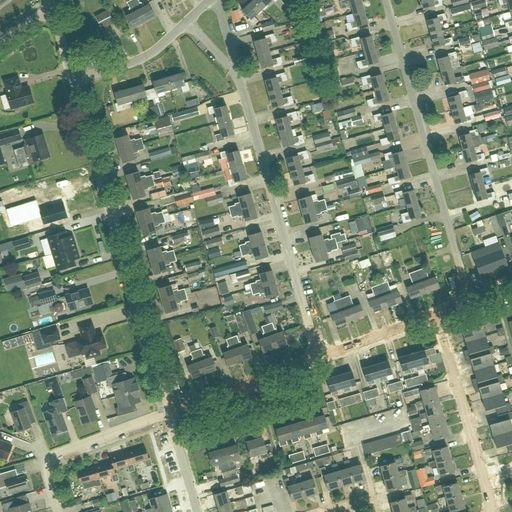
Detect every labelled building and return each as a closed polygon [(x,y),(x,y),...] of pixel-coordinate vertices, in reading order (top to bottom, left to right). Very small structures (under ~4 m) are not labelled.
[(125,17),(132,28),(143,22),(130,0),(129,0),(127,2),(130,7),(129,8),(132,13),(125,17)] [(154,16),(148,4),(142,8),(139,2),(138,3),(136,0),(130,0),(143,22),(154,16)] [(258,22),(253,17),(261,9),(253,0),(242,10),(249,18),(247,20),(253,26),(258,22)] [(253,0),(261,9),(271,0),(272,0),(275,2),(277,0),(253,0)] [(341,9),(351,6),(353,14),(364,11),(360,0),(351,0),(349,1),(349,0),(343,0),(339,1),(341,9)] [(440,0),(438,0),(433,2),(432,0),(421,0),(423,9),(434,6),(435,8),(442,6),(440,0)] [(473,10),(487,6),(485,0),(479,0),(471,2),(473,10)] [(511,0),(497,0),(499,6),(508,3),(510,12),(511,11),(511,0)] [(469,4),(449,9),(451,15),(470,9),(469,4)] [(313,23),(321,21),(316,5),(309,7),(313,23)] [(94,18),(101,30),(102,29),(113,23),(107,11),(94,18)] [(353,14),(355,21),(345,24),(348,32),(357,29),(357,27),(367,24),(364,11),(353,14)] [(437,18),(427,21),(430,34),(441,31),(438,22),(446,20),(444,14),(436,16),(437,18)] [(263,32),(274,28),(272,21),(261,24),(263,32)] [(496,36),(493,27),(480,31),(482,40),(496,36)] [(321,33),(323,42),(335,38),(332,30),(321,33)] [(451,38),(443,40),(441,31),(430,34),(434,47),(444,44),(445,47),(453,44),(451,38)] [(265,38),(254,41),(258,55),(268,52),(266,44),(276,41),(274,33),(264,36),(265,38)] [(352,47),(361,45),(363,52),(374,49),(370,36),(360,39),(359,37),(350,39),(352,47)] [(497,37),(482,41),(484,48),(499,44),(497,37)] [(470,43),(469,38),(457,41),(459,46),(470,43)] [(479,43),(472,45),(474,53),(481,50),(479,43)] [(363,52),(366,60),(356,62),(358,70),(368,67),(367,65),(378,62),(374,49),(363,52)] [(258,55),(262,68),(272,65),(273,67),(282,65),(280,57),(271,60),(268,52),(258,55)] [(332,60),(330,52),(321,54),(323,62),(332,60)] [(448,57),(437,59),(441,73),(451,70),(449,61),(457,59),(455,52),(447,55),(448,57)] [(294,65),(306,62),(304,55),(292,59),(294,65)] [(339,78),(335,65),(326,67),(329,80),(339,78)] [(494,78),(509,74),(507,66),(492,71),(494,78)] [(462,76),(454,79),(451,70),(441,73),(445,86),(455,83),(456,85),(464,83),(462,76)] [(489,80),(486,70),(469,75),(472,85),(489,80)] [(275,77),(265,80),(269,93),(279,90),(277,83),(287,80),(284,72),(275,75),(275,77)] [(185,84),(181,74),(167,78),(170,90),(181,87),(183,93),(189,91),(187,83),(185,84)] [(363,86),(372,83),(374,90),(385,87),(381,74),(371,77),(370,75),(360,78),(363,86)] [(498,85),(511,82),(510,75),(496,79),(498,85)] [(11,109),(13,108),(14,110),(15,111),(19,110),(20,108),(20,106),(33,102),(28,87),(21,89),(17,78),(4,82),(8,93),(7,94),(11,108),(11,109)] [(152,82),(154,89),(150,90),(152,99),(157,98),(156,94),(170,90),(167,78),(152,82)] [(474,93),(489,89),(487,82),(472,86),(474,93)] [(132,101),(146,97),(147,101),(152,99),(150,90),(145,92),(143,85),(128,89),(132,101)] [(374,90),(376,98),(367,100),(369,108),(379,106),(378,104),(389,101),(385,87),(374,90)] [(123,110),(122,104),(132,101),(128,89),(114,94),(117,104),(114,105),(117,112),(123,110)] [(293,103),(291,96),(281,98),(279,90),(269,93),(272,107),(283,104),(283,106),(293,103)] [(480,93),(482,101),(493,98),(490,90),(480,93)] [(462,108),(459,99),(467,97),(466,91),(458,93),(458,95),(448,98),(451,111),(462,108)] [(7,94),(0,96),(4,110),(11,108),(7,94)] [(186,102),(187,108),(199,105),(198,99),(186,102)] [(326,101),(310,105),(312,112),(327,108),(326,101)] [(159,116),(163,115),(159,103),(155,103),(159,116)] [(209,115),(215,113),(218,124),(230,120),(226,106),(216,108),(215,106),(207,108),(209,115)] [(470,106),(462,108),(464,117),(472,115),(470,106)] [(354,107),(337,112),(339,119),(345,118),(357,115),(354,107)] [(511,107),(503,109),(505,116),(511,113),(511,107)] [(472,115),(464,117),(462,108),(451,111),(455,124),(466,122),(466,124),(474,121),(472,115)] [(176,121),(192,117),(190,110),(174,115),(176,121)] [(323,112),(325,119),(331,117),(330,110),(323,112)] [(485,121),(501,117),(499,110),(483,114),(485,121)] [(286,116),(276,119),(279,133),(290,130),(288,122),(297,119),(295,111),(286,114),(286,116)] [(395,126),(392,113),(381,115),(381,113),(373,115),(375,122),(383,120),(385,128),(395,126)] [(352,125),(363,122),(361,115),(350,118),(352,125)] [(168,117),(154,121),(158,138),(173,134),(168,117)] [(224,138),(234,135),(230,120),(218,124),(221,134),(215,136),(217,142),(224,140),(224,138)] [(389,141),(399,139),(395,126),(385,128),(388,138),(380,140),(381,146),(389,144),(389,141)] [(0,146),(22,139),(19,128),(0,134),(0,146)] [(279,133),(283,146),(294,143),(294,145),(304,142),(302,135),(292,137),(290,130),(279,133)] [(469,134),(458,137),(462,150),(473,147),(488,143),(486,137),(481,139),(480,135),(478,136),(476,130),(468,132),(469,134)] [(330,139),(328,133),(313,137),(315,144),(330,139)] [(496,134),(486,137),(488,143),(498,140),(496,134)] [(25,140),(27,146),(24,147),(29,165),(39,162),(38,160),(42,158),(42,160),(46,158),(46,157),(49,156),(43,135),(25,140)] [(127,135),(115,139),(119,151),(143,144),(142,140),(136,141),(135,140),(129,142),(127,135)] [(332,147),(330,140),(315,144),(317,151),(332,147)] [(122,163),(135,160),(133,153),(139,151),(138,150),(144,148),(143,144),(119,151),(122,163)] [(181,149),(183,158),(195,155),(193,146),(181,149)] [(353,158),(369,153),(367,146),(351,151),(353,158)] [(24,147),(14,150),(19,168),(29,165),(24,147)] [(462,150),(466,163),(476,160),(477,162),(485,160),(483,154),(475,156),(473,147),(462,150)] [(152,161),(166,156),(164,149),(149,153),(152,161)] [(221,159),(219,160),(222,171),(230,169),(242,165),(238,150),(228,153),(227,151),(219,153),(221,159)] [(297,155),(287,158),(290,172),(301,169),(299,161),(308,158),(306,151),(296,153),(297,155)] [(386,161),(393,159),(396,167),(406,164),(402,151),(392,154),(392,152),(384,154),(386,161)] [(198,155),(200,161),(210,158),(209,152),(198,155)] [(355,166),(371,161),(369,155),(353,159),(355,166)] [(398,176),(390,178),(387,179),(389,185),(400,182),(399,180),(410,177),(406,164),(396,167),(398,176)] [(233,179),(227,181),(229,188),(237,185),(236,183),(246,180),(242,165),(230,169),(233,179)] [(197,167),(185,170),(187,179),(199,177),(197,167)] [(479,172),(469,175),(473,188),(483,185),(481,176),(489,174),(487,168),(479,170),(479,172)] [(290,172),(294,185),(305,183),(305,185),(315,182),(313,174),(303,177),(301,169),(290,172)] [(336,180),(354,175),(352,169),(334,173),(336,180)] [(138,172),(126,175),(129,188),(154,181),(152,176),(146,178),(146,177),(140,179),(138,172)] [(338,190),(356,184),(354,177),(336,182),(338,190)] [(359,189),(367,187),(364,177),(356,179),(359,189)] [(164,187),(172,185),(170,178),(163,180),(162,179),(156,181),(157,186),(164,185),(164,187)] [(133,200),(145,196),(143,190),(149,188),(149,187),(155,185),(154,181),(129,188),(133,200)] [(367,194),(383,191),(381,184),(366,188),(367,194)] [(473,188),(476,202),(487,199),(487,201),(495,199),(493,192),(486,194),(483,185),(473,188)] [(214,189),(197,193),(199,199),(215,194),(214,189)] [(358,190),(348,192),(350,198),(359,195),(358,190)] [(396,200),(404,197),(406,206),(417,203),(413,190),(403,193),(402,191),(394,193),(396,200)] [(191,192),(175,197),(178,206),(194,201),(193,200),(192,194),(191,192)] [(250,193),(238,197),(240,204),(234,205),(234,206),(228,208),(229,212),(254,206),(250,193)] [(383,193),(371,196),(373,204),(385,201),(383,193)] [(222,201),(220,195),(206,199),(205,199),(207,205),(222,201)] [(310,196),(298,199),(301,212),(326,205),(325,201),(319,202),(318,201),(312,203),(310,196)] [(420,216),(417,203),(406,206),(409,215),(401,217),(403,223),(411,221),(410,219),(420,216)] [(44,225),(67,217),(63,204),(40,211),(44,225)] [(305,224),(317,221),(315,214),(321,212),(321,211),(327,210),(326,205),(301,212),(305,224)] [(243,215),(244,222),(257,218),(254,206),(229,212),(230,217),(236,215),(237,216),(243,215)] [(148,208),(136,212),(140,224),(164,217),(163,213),(157,214),(156,213),(150,215),(148,208)] [(193,211),(186,213),(189,221),(195,219),(193,211)] [(469,216),(472,221),(477,218),(475,213),(469,216)] [(501,214),(495,215),(500,227),(505,225),(501,214)] [(354,219),(359,235),(371,232),(366,216),(354,219)] [(143,236),(156,233),(154,226),(160,224),(159,223),(165,221),(164,217),(140,224),(143,236)] [(179,232),(190,230),(189,223),(178,225),(179,232)] [(378,237),(394,232),(392,224),(376,229),(378,237)] [(415,229),(418,239),(427,236),(424,226),(415,229)] [(220,234),(218,227),(202,232),(204,238),(220,234)] [(455,231),(458,237),(468,233),(466,227),(455,231)] [(53,254),(76,247),(72,236),(66,237),(65,232),(47,237),(53,254)] [(189,232),(172,237),(174,243),(191,239),(189,232)] [(261,232),(248,235),(250,242),(244,244),(245,245),(239,247),(240,251),(264,244),(261,232)] [(321,234),(308,238),(312,250),(336,243),(342,242),(346,240),(344,234),(340,235),(339,233),(330,235),(331,239),(323,241),(321,234)] [(496,236),(482,241),(485,248),(493,271),(507,266),(507,267),(508,267),(499,242),(498,242),(496,236)] [(29,237),(13,242),(16,251),(32,247),(29,237)] [(223,244),(221,237),(205,242),(207,248),(223,244)] [(354,240),(343,243),(345,249),(356,246),(354,240)] [(336,243),(312,250),(315,263),(328,259),(326,252),(332,251),(332,250),(338,248),(343,246),(342,242),(336,243)] [(255,260),(268,257),(264,244),(240,251),(241,255),(247,254),(247,255),(253,253),(255,260)] [(73,260),(79,259),(76,247),(53,254),(58,271),(75,266),(73,260)] [(159,247),(147,250),(150,262),(175,256),(174,251),(168,253),(167,252),(161,254),(159,247)] [(471,252),(470,252),(480,277),(480,276),(493,271),(485,248),(471,253),(471,252)] [(346,261),(359,257),(357,249),(344,253),(346,261)] [(417,265),(428,261),(426,254),(414,258),(417,265)] [(150,262),(154,275),(166,271),(164,264),(170,263),(170,262),(176,260),(175,256),(150,262)] [(368,259),(359,262),(361,269),(371,266),(368,259)] [(201,261),(185,265),(187,271),(203,267),(201,261)] [(224,275),(247,268),(245,261),(222,268),(224,275)] [(424,293),(439,288),(435,277),(429,280),(427,274),(425,274),(423,268),(416,271),(424,293)] [(249,270),(236,274),(238,282),(251,278),(249,270)] [(271,270),(259,274),(261,281),(255,283),(255,284),(249,285),(251,290),(275,283),(271,270)] [(406,288),(410,298),(424,293),(416,271),(409,273),(412,279),(410,280),(413,286),(406,288)] [(40,272),(24,276),(27,286),(42,281),(40,272)] [(189,282),(199,279),(197,272),(187,275),(189,282)] [(311,276),(312,280),(313,282),(321,279),(319,273),(311,276)] [(3,279),(7,292),(27,286),(24,276),(21,277),(20,274),(3,279)] [(346,286),(357,281),(355,276),(344,281),(346,286)] [(225,281),(218,284),(221,295),(229,293),(225,281)] [(387,307),(401,301),(398,291),(391,294),(389,288),(388,288),(385,282),(379,285),(387,307)] [(264,292),(266,299),(279,295),(275,283),(251,290),(252,294),(258,293),(258,294),(264,292)] [(170,285),(158,288),(161,301),(186,294),(185,290),(179,291),(178,290),(172,292),(170,285)] [(368,302),(372,312),(387,307),(379,285),(372,287),(374,293),(373,294),(375,299),(368,302)] [(92,304),(88,288),(66,295),(70,310),(92,304)] [(54,290),(38,295),(39,296),(41,304),(41,305),(57,300),(54,290)] [(332,296),(334,301),(341,299),(339,293),(332,296)] [(165,313),(177,310),(175,303),(181,301),(181,300),(187,299),(186,294),(161,301),(165,313)] [(32,306),(41,304),(39,296),(30,298),(32,306)] [(349,321),(364,315),(360,305),(353,308),(351,302),(350,302),(348,296),(341,299),(349,321)] [(331,316),(335,326),(349,321),(341,299),(334,301),(336,307),(335,308),(338,314),(331,316)] [(283,309),(281,302),(265,306),(267,314),(283,309)] [(251,309),(243,312),(248,325),(255,323),(251,309)] [(239,328),(246,326),(242,314),(235,316),(239,328)] [(486,340),(482,326),(487,325),(484,318),(470,322),(472,329),(462,331),(466,346),(486,340)] [(96,351),(96,350),(105,347),(101,334),(95,335),(91,323),(79,327),(83,339),(78,341),(82,354),(87,353),(87,354),(88,354),(88,355),(89,355),(90,356),(91,356),(92,356),(93,356),(94,356),(95,355),(95,354),(96,354),(96,353),(96,352),(96,351)] [(275,348),(287,344),(283,331),(276,334),(274,328),(273,328),(270,323),(266,324),(275,348)] [(263,332),(265,338),(258,340),(263,353),(275,348),(266,324),(262,326),(264,332),(263,332)] [(50,342),(59,339),(56,327),(42,331),(42,330),(30,333),(33,342),(36,351),(52,346),(50,342)] [(219,336),(216,327),(209,329),(212,339),(219,336)] [(30,333),(2,341),(5,350),(33,342),(30,333)] [(252,357),(247,344),(240,347),(238,341),(237,341),(235,335),(231,337),(239,361),(252,357)] [(223,353),(227,366),(239,361),(231,337),(226,339),(228,345),(227,345),(229,351),(223,353)] [(178,353),(185,350),(181,338),(173,341),(178,353)] [(493,346),(488,348),(486,340),(466,346),(468,353),(464,355),(466,362),(470,360),(490,354),(490,355),(495,353),(493,346)] [(200,348),(198,343),(193,344),(204,374),(216,370),(211,357),(205,360),(203,354),(202,354),(199,348),(200,348)] [(187,366),(192,379),(204,374),(193,344),(188,346),(190,352),(191,352),(193,357),(192,358),(194,364),(187,366)] [(507,347),(501,349),(503,355),(509,353),(507,347)] [(415,367),(416,371),(423,369),(422,365),(428,363),(424,351),(412,354),(415,367)] [(439,353),(429,356),(431,364),(441,361),(439,353)] [(410,368),(415,367),(412,354),(399,358),(402,371),(403,370),(404,375),(411,373),(410,368)] [(470,360),(475,374),(494,368),(490,355),(490,354),(470,360)] [(388,361),(375,365),(379,377),(379,378),(380,382),(387,380),(385,376),(392,374),(388,361)] [(96,376),(109,372),(106,364),(93,367),(96,376)] [(373,379),(379,378),(379,377),(375,365),(362,369),(366,381),(368,385),(375,383),(373,379)] [(90,367),(79,370),(81,377),(92,373),(90,367)] [(475,374),(477,382),(472,383),(474,390),(479,389),(479,388),(499,383),(503,382),(501,375),(497,376),(494,368),(475,374)] [(343,388),(342,388),(344,392),(350,390),(349,386),(355,384),(352,372),(339,376),(343,388)] [(108,387),(112,385),(115,396),(138,390),(136,384),(135,384),(133,379),(127,380),(125,373),(106,378),(108,387)] [(425,374),(418,376),(421,384),(428,382),(425,374)] [(343,388),(339,376),(326,379),(330,392),(331,396),(338,394),(337,390),(342,388),(343,388)] [(414,386),(421,384),(418,376),(411,378),(414,386)] [(96,392),(91,377),(83,380),(89,394),(96,392)] [(55,378),(45,382),(47,388),(58,384),(55,378)] [(398,391),(403,389),(401,381),(394,383),(396,391),(398,391)] [(479,388),(479,389),(483,403),(503,397),(499,383),(479,388)] [(422,401),(423,404),(438,399),(435,387),(421,391),(420,388),(412,390),(403,393),(404,398),(413,395),(413,396),(420,394),(422,401)] [(115,396),(119,407),(115,408),(117,417),(136,411),(134,403),(140,402),(138,396),(140,396),(138,390),(115,396)] [(363,393),(365,401),(372,398),(370,390),(363,393)] [(345,398),(348,406),(355,404),(352,396),(345,398)] [(97,419),(92,405),(93,405),(90,397),(74,403),(82,424),(97,419)] [(483,403),(485,411),(495,408),(497,414),(511,410),(509,403),(505,404),(503,397),(483,403)] [(67,411),(62,399),(50,403),(52,410),(43,413),(46,422),(47,421),(52,435),(67,430),(61,413),(67,411)] [(417,408),(424,406),(426,413),(427,416),(442,411),(438,399),(423,404),(422,401),(415,402),(417,408)] [(32,413),(27,401),(16,405),(18,410),(11,413),(18,432),(30,427),(26,415),(32,413)] [(333,401),(326,403),(329,411),(336,409),(333,401)] [(427,418),(429,425),(430,428),(445,423),(442,411),(427,416),(426,413),(419,415),(420,420),(427,418)] [(499,423),(490,425),(493,437),(511,431),(511,428),(510,420),(511,419),(511,411),(511,412),(497,416),(499,423)] [(328,428),(324,415),(312,419),(315,431),(315,432),(316,436),(324,433),(322,429),(328,428)] [(311,437),(310,433),(315,432),(315,431),(312,419),(299,423),(303,435),(304,440),(311,437)] [(298,437),(303,435),(299,423),(287,426),(291,439),(290,439),(292,443),(299,441),(298,437)] [(434,440),(449,436),(445,423),(430,428),(429,425),(422,427),(424,432),(431,430),(434,440)] [(421,424),(412,426),(414,432),(423,430),(421,424)] [(286,440),(290,439),(291,439),(287,426),(275,430),(280,446),(287,444),(286,440)] [(405,444),(409,443),(412,442),(409,431),(402,433),(405,444)] [(511,431),(493,437),(496,448),(506,445),(508,452),(511,450),(511,431)] [(0,457),(6,460),(12,446),(0,440),(0,437),(1,434),(0,434),(0,457)] [(398,446),(403,445),(400,434),(395,435),(398,446)] [(389,437),(392,448),(398,446),(395,435),(389,437)] [(392,448),(389,437),(384,439),(387,449),(392,448)] [(261,459),(274,456),(271,444),(264,446),(262,438),(246,442),(251,457),(260,454),(261,459)] [(378,440),(381,451),(387,449),(384,439),(378,440)] [(376,453),(381,451),(378,440),(373,442),(376,453)] [(413,451),(425,448),(423,440),(411,443),(413,451)] [(376,453),(373,442),(367,443),(370,454),(376,453)] [(362,445),(365,456),(370,454),(367,443),(362,445)] [(327,444),(320,446),(322,454),(329,452),(328,446),(327,444)] [(240,458),(236,445),(222,449),(232,484),(239,482),(232,460),(240,458)] [(315,457),(322,454),(320,446),(313,448),(315,457)] [(148,459),(145,447),(127,452),(131,464),(133,464),(144,460),(146,468),(152,466),(150,458),(148,459)] [(451,459),(447,447),(433,451),(432,448),(424,451),(426,456),(433,453),(435,460),(436,464),(451,459)] [(219,480),(220,487),(232,484),(222,449),(208,453),(212,466),(219,464),(220,470),(221,470),(223,476),(224,479),(219,480)] [(303,451),(296,453),(298,461),(305,459),(303,451)] [(127,452),(110,457),(111,462),(113,469),(114,469),(127,466),(129,473),(135,471),(133,464),(131,464),(127,452)] [(291,463),(298,461),(296,453),(289,455),(291,463)] [(322,458),(315,460),(317,467),(324,465),(322,458)] [(395,462),(380,466),(383,479),(398,475),(398,472),(396,465),(403,463),(401,458),(395,459),(395,460),(394,461),(395,462)] [(439,476),(454,472),(451,459),(436,464),(435,460),(428,463),(429,468),(436,466),(439,476)] [(353,483),(365,479),(361,465),(360,465),(351,467),(350,462),(349,460),(343,462),(346,469),(348,468),(353,483)] [(114,469),(113,469),(111,462),(94,467),(98,479),(99,479),(111,475),(113,482),(119,481),(117,473),(115,474),(114,469)] [(346,469),(339,471),(337,463),(331,465),(334,473),(336,472),(340,487),(353,483),(348,468),(346,469)] [(94,467),(76,472),(80,484),(82,484),(83,490),(95,487),(96,488),(102,486),(99,479),(98,479),(94,467)] [(324,476),(328,491),(340,487),(336,472),(334,473),(327,475),(325,467),(319,469),(321,477),(324,476)] [(28,480),(25,479),(25,477),(18,479),(15,469),(0,474),(0,488),(7,487),(9,493),(28,488),(27,483),(28,480)] [(383,479),(387,492),(402,488),(399,477),(406,475),(405,470),(398,472),(398,475),(383,479)] [(414,470),(407,472),(412,490),(419,488),(414,470)] [(423,487),(435,483),(433,476),(428,478),(427,473),(419,475),(423,487)] [(304,497),(317,494),(313,479),(303,482),(300,474),(295,476),(297,483),(300,483),(304,497)] [(442,480),(443,486),(454,483),(452,477),(442,480)] [(287,487),(292,501),(304,497),(300,483),(297,483),(291,485),(288,478),(283,480),(285,487),(287,487)] [(434,487),(436,492),(443,490),(445,497),(446,500),(461,495),(457,483),(443,487),(442,485),(434,487)] [(237,495),(251,491),(249,484),(235,488),(237,495)] [(226,491),(214,495),(217,507),(230,504),(229,503),(228,497),(233,496),(231,489),(226,491)] [(145,510),(145,511),(152,511),(170,506),(167,494),(149,499),(151,508),(145,510)] [(404,499),(390,503),(392,511),(405,511),(408,511),(408,508),(406,501),(414,499),(412,494),(404,497),(404,499)] [(449,511),(450,511),(465,508),(461,495),(446,500),(445,497),(438,499),(440,504),(447,502),(449,511)] [(247,506),(255,504),(253,496),(245,499),(247,506)] [(105,504),(103,498),(91,501),(93,507),(105,504)] [(31,511),(28,503),(16,507),(14,501),(2,505),(4,511),(31,511)] [(230,504),(217,507),(218,511),(232,511),(231,510),(236,508),(234,501),(229,503),(230,504)]
